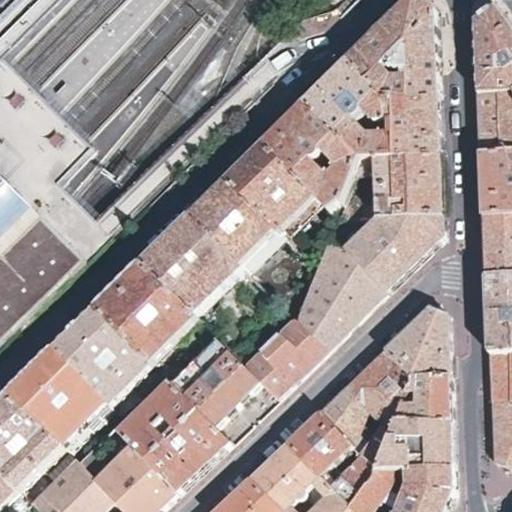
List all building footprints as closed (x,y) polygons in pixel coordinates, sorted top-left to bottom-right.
[(0,0),(0,359),(8,351),(93,266),(14,188),(9,182),(0,173),(0,30),(30,0),(0,0)] [(441,57),(439,9),(430,0),(414,0),(386,29),(352,62),(390,101),(443,99),(441,57)] [(511,96),(511,23),(501,9),(481,24),(482,56),(484,98),(511,96)] [(390,101),(352,62),(329,85),(310,104),(365,161),(366,161),(375,139),(359,122),(363,117),(366,120),(371,116),(380,125),(381,123),(390,101)] [(511,96),(484,98),(485,124),(486,156),(511,154),(511,96)] [(379,128),(379,130),(395,130),(396,137),(375,138),(375,139),(366,161),(377,161),(446,158),(444,122),(443,99),(390,101),(381,123),(380,125),(379,128)] [(310,104),(287,126),(268,145),(320,199),(328,207),(335,215),(349,201),(351,196),(366,161),(365,161),(310,104)] [(320,199),(268,145),(253,161),(232,182),(281,231),(285,235),(297,224),(310,210),(320,199)] [(488,219),(511,217),(511,154),(486,156),(487,182),(488,219)] [(368,220),(448,217),(447,185),(446,158),(377,161),(378,203),(355,205),(355,200),(349,201),(341,221),(341,222),(368,220)] [(281,231),(232,182),(215,199),(196,217),(249,270),(252,274),(263,263),(256,256),(281,231)] [(328,207),(320,199),(310,210),(317,218),(328,207)] [(249,270),(196,217),(175,239),(147,266),(200,319),(249,270)] [(349,251),(392,294),(423,264),(449,240),(449,229),(448,217),(368,220),(369,231),(349,251)] [(511,217),(488,219),(490,248),(491,280),(491,281),(511,279),(511,217)] [(297,224),(285,235),(293,243),(304,231),(297,224)] [(300,323),(330,354),(361,324),(392,294),(349,251),(335,237),(321,272),(314,288),(300,323)] [(200,319),(147,266),(122,291),(102,312),(158,368),(198,328),(207,337),(212,332),(200,319)] [(511,279),(491,281),(492,317),(494,354),(511,353),(511,279)] [(454,340),(453,317),(435,308),(408,334),(388,353),(412,379),(455,377),(454,340)] [(116,410),(158,368),(102,312),(83,330),(60,353),(113,407),(116,410)] [(265,386),(280,402),(308,375),(330,354),(300,323),(298,321),(248,369),(265,386)] [(221,341),(176,386),(221,431),(265,386),(248,369),(233,353),(221,341)] [(39,374),(16,397),(69,452),(113,407),(60,353),(39,374)] [(412,379),(388,353),(368,372),(351,388),(371,410),(388,429),(395,436),(398,426),(412,379)] [(511,402),(511,353),(494,354),(495,376),(496,403),(511,402)] [(455,377),(412,379),(398,426),(457,426),(456,392),(455,377)] [(207,472),(235,445),(221,431),(176,386),(125,435),(182,496),(207,472)] [(339,400),(324,415),(356,447),(366,457),(380,471),(395,436),(388,429),(380,440),(366,426),(371,410),(351,388),(339,400)] [(0,466),(26,493),(69,452),(16,397),(0,412),(0,466)] [(511,402),(496,403),(497,432),(498,463),(511,469),(511,402)] [(356,447),(324,415),(305,433),(291,447),(323,480),(336,467),(356,447)] [(395,436),(380,471),(459,469),(458,439),(457,426),(398,426),(395,436)] [(99,483),(119,503),(126,511),(165,511),(168,509),(182,496),(125,435),(117,427),(111,433),(130,452),(99,483)] [(349,511),(352,510),(323,480),(291,447),(267,470),(254,483),(281,511),(349,511)] [(352,510),(352,509),(380,471),(366,457),(345,477),(336,467),(323,480),(352,510)] [(99,483),(80,463),(38,505),(44,511),(92,511),(104,501),(113,509),(119,503),(99,483)] [(0,511),(7,511),(26,493),(0,466),(0,511)] [(459,479),(459,469),(380,471),(352,509),(352,510),(354,511),(451,511),(460,492),(459,479)] [(238,498),(223,511),(281,511),(254,483),(238,498)] [(92,511),(109,511),(113,509),(104,501),(92,511)]
